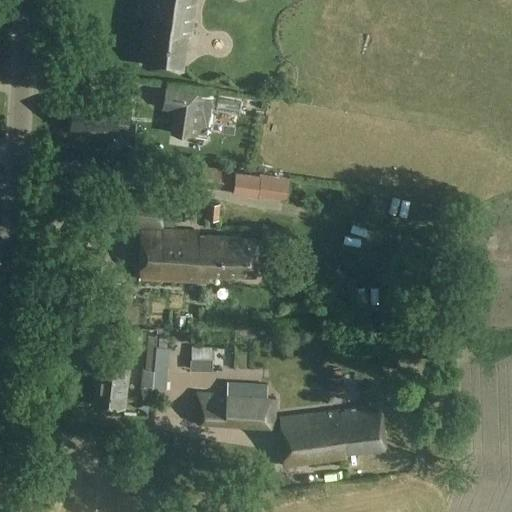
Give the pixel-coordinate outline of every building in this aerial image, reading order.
[(145,0),(144,12),(149,13),(143,65),(182,70),(187,34),(191,34),(194,0),(145,0)] [(198,94),(166,89),(162,108),(175,110),(171,133),(192,136),(198,94)] [(234,97),(199,93),(196,128),(230,132),(234,97)] [(129,100),(72,96),(69,133),(114,136),(115,124),(128,125),(129,100)] [(290,182),(201,166),(197,185),(287,201),(290,182)] [(164,197),(103,192),(101,220),(171,225),(173,200),(164,199),(164,197)] [(212,221),(225,221),(224,203),(211,203),(212,221)] [(194,231),(142,229),(140,280),(210,282),(210,275),(238,276),(238,275),(255,275),(257,239),(238,238),(238,236),(194,235),(194,231)] [(132,353),(96,348),(92,377),(97,378),(94,405),(125,409),(132,353)] [(269,385),(228,382),(227,393),(198,391),(196,422),(276,429),(279,397),(268,396),(269,385)] [(380,446),(375,406),(280,417),(286,466),(347,458),(346,450),(380,446)]
